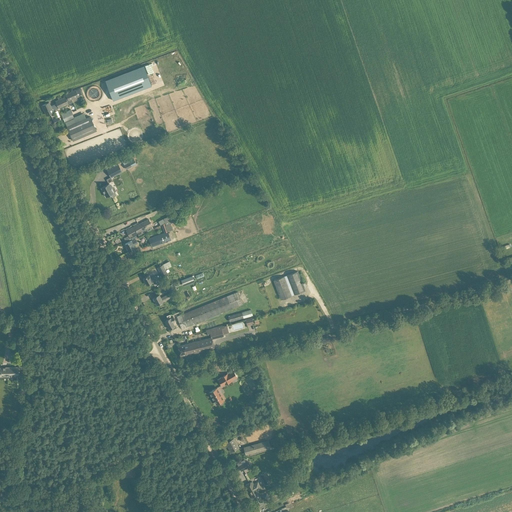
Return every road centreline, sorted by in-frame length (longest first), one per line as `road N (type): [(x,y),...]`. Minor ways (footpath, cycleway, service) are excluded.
road 1 (unclassified): [(174,375),(511,282)]
road 2 (unclassified): [(161,351),(0,44)]
road 3 (unclassified): [(161,351),(143,356),(0,320)]
road 4 (unclassified): [(247,511),(174,375)]
